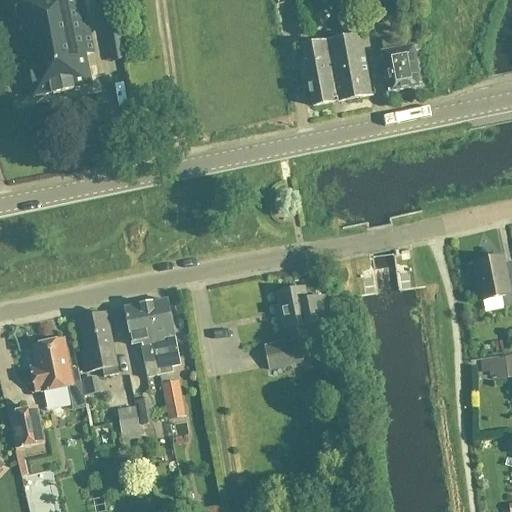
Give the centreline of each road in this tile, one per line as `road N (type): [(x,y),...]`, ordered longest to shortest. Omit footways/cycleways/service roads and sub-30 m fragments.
road 1 (tertiary): [(0,210),(511,101)]
road 2 (residential): [(0,317),(511,213)]
road 3 (track): [(180,172),(159,0)]
